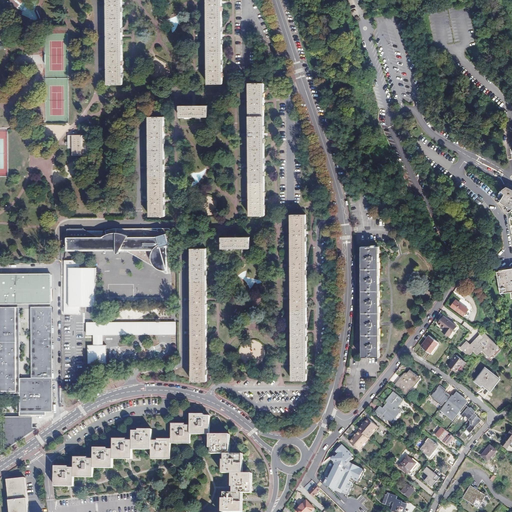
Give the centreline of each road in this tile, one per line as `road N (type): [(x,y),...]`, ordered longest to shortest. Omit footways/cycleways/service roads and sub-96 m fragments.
road 1 (tertiary): [(332,391),(348,305),(346,238),(276,0)]
road 2 (tertiary): [(259,435),(188,394),(123,392),(82,409),(0,467)]
road 3 (residential): [(406,349),(451,283),(448,258),(400,155)]
road 4 (residential): [(440,492),(492,416),(406,349)]
